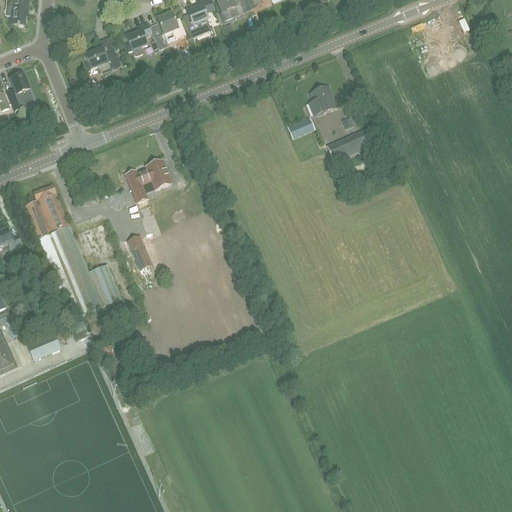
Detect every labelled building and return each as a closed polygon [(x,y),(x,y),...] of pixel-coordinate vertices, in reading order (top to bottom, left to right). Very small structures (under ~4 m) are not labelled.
[(14,0),(14,9),(6,8),(5,18),(11,18),(10,26),(17,26),(17,27),(25,28),(26,19),(28,19),(29,0),(14,0)] [(204,15),(214,11),(210,0),(197,5),(199,10),(187,14),(193,29),(207,23),(204,15)] [(233,19),(249,13),(244,1),(234,5),(231,0),(216,0),(222,15),(230,12),(233,19)] [(250,12),(256,10),(251,0),(250,0),(246,2),(250,12)] [(178,40),(185,37),(179,22),(175,24),(171,16),(157,22),(163,37),(175,32),(178,40)] [(217,21),(213,23),(219,33),(223,31),(217,21)] [(129,46),(125,48),(128,55),(132,53),(132,54),(133,54),(134,58),(143,54),(142,50),(147,48),(144,40),(150,37),(151,37),(149,30),(147,26),(137,30),(139,35),(127,40),(129,46)] [(154,41),(155,43),(158,51),(159,53),(168,49),(164,39),(159,41),(159,39),(154,41)] [(100,76),(120,68),(114,51),(104,55),(102,50),(84,57),(90,73),(98,70),(100,76)] [(14,91),(6,95),(9,102),(17,99),(18,99),(17,97),(23,95),(25,101),(28,100),(32,98),(23,77),(11,82),(14,91)] [(135,94),(141,92),(138,85),(132,87),(135,94)] [(310,96),(313,104),(309,106),(314,118),(318,116),(318,118),(337,110),(328,88),(310,96)] [(0,118),(3,117),(1,114),(10,110),(3,95),(0,96),(0,118)] [(14,114),(22,111),(17,99),(9,102),(14,114)] [(309,120),(288,130),(293,141),(314,132),(309,120)] [(22,129),(26,138),(26,139),(43,132),(39,122),(22,129)] [(347,158),(370,148),(364,134),(341,143),(347,158)] [(137,176),(141,187),(151,183),(155,192),(171,186),(161,163),(146,169),(147,172),(137,176)] [(125,177),(132,195),(137,206),(147,202),(141,187),(137,176),(136,173),(125,177)] [(72,322),(121,302),(107,268),(88,275),(52,188),(32,195),(36,204),(25,208),(72,322)] [(10,252),(22,247),(18,237),(10,240),(6,231),(0,233),(0,249),(7,247),(10,252)] [(141,272),(151,268),(138,239),(129,244),(141,272)] [(72,328),(60,333),(68,352),(80,347),(72,328)] [(77,337),(80,345),(90,341),(87,333),(77,337)] [(54,335),(26,347),(33,363),(61,352),(54,335)] [(0,375),(14,369),(0,337),(0,375)] [(123,376),(119,368),(127,365),(123,356),(117,358),(114,352),(113,352),(111,348),(109,349),(106,348),(102,350),(101,353),(106,364),(108,363),(115,379),(123,376)]
